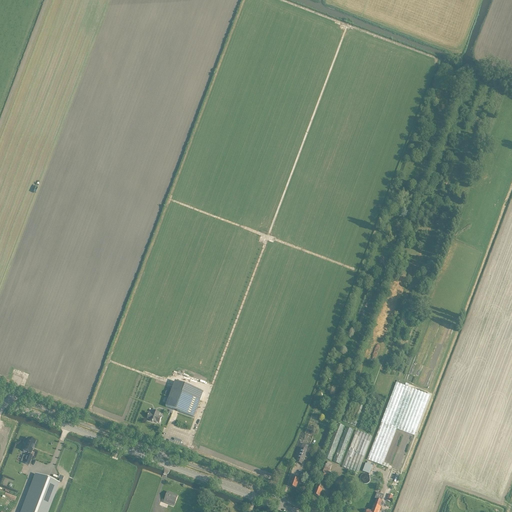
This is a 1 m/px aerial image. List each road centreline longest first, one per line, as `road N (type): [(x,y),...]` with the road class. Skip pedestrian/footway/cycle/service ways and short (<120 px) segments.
road 1 (track): [(190,439),(345,28)]
road 2 (tertiary): [(293,511),(0,400)]
